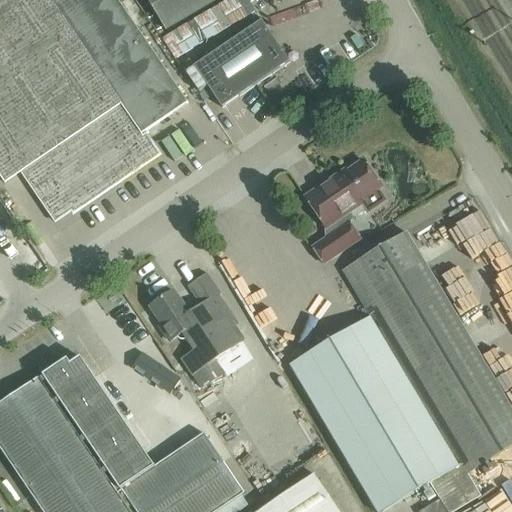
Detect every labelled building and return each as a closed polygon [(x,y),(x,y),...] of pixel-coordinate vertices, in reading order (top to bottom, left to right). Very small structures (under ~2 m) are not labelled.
[(72,211),(154,154),(141,135),(188,104),(116,0),(0,0),(0,177),(5,185),(21,174),(55,224),(72,212),(72,211)] [(146,0),(166,33),(220,0),(146,0)] [(247,0),(229,0),(162,40),(175,62),(255,13),(247,0)] [(222,109),(290,63),(262,22),(194,68),(222,109)] [(186,72),(178,77),(191,97),(199,92),(186,72)] [(335,178),(306,198),(326,229),(324,230),(325,240),(313,249),(324,265),(361,240),(350,223),(355,220),(350,214),(362,206),(368,214),(386,201),(379,191),(382,189),(364,162),(337,180),(335,178)] [(360,326),(449,474),(460,468),(465,477),(467,476),(511,448),(511,410),(408,235),(344,273),(371,319),(360,326)] [(222,370),(217,362),(235,350),(246,342),(236,328),(239,326),(219,296),(221,295),(207,275),(188,287),(200,307),(187,315),(173,291),(148,305),(161,323),(158,325),(168,340),(181,331),(193,349),(195,351),(181,361),(192,378),(193,378),(243,450),(266,435),(222,370)] [(385,511),(430,485),(449,474),(360,326),(291,367),(376,511),(385,511)] [(156,468),(81,358),(71,365),(68,360),(0,405),(0,448),(43,511),(219,511),(245,495),(205,435),(156,468)] [(179,362),(173,367),(172,367),(177,374),(178,374),(184,370),(179,362)] [(449,474),(430,485),(445,511),(455,511),(480,498),(467,476),(465,477),(460,468),(449,474)] [(339,511),(315,475),(261,511),(339,511)]
